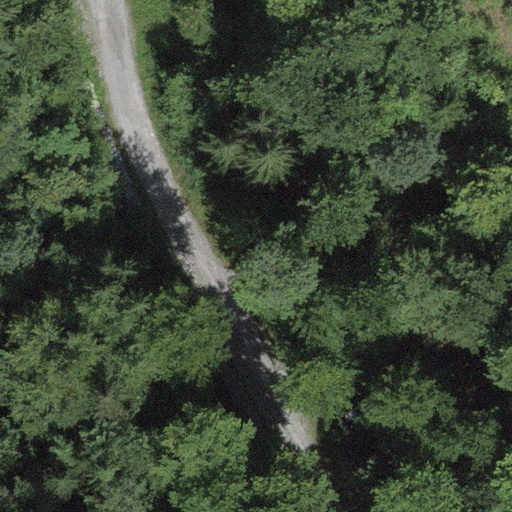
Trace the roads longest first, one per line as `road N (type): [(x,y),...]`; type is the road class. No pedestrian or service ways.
road 1 (track): [(110,0),(145,140),(337,511)]
road 2 (track): [(295,436),(490,265)]
